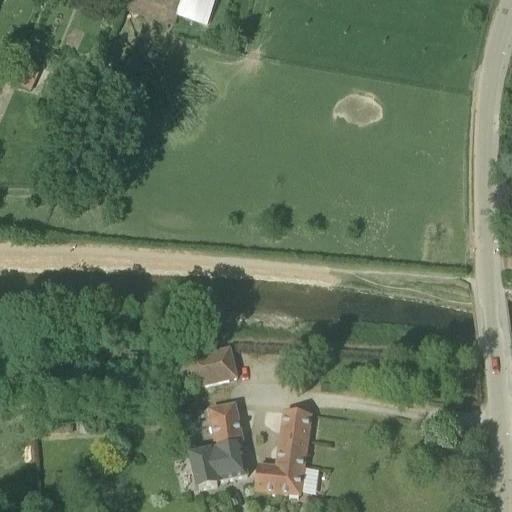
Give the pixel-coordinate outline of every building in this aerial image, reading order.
[(177,29),(186,0),(132,0),(132,2),(154,9),(150,21),(177,29)] [(36,75),(24,69),(22,68),(14,87),(30,94),(38,76),(36,75)] [(237,381),(230,353),(190,363),(187,353),(171,357),(178,388),(194,385),(196,392),(237,381)] [(251,482),(244,451),(235,413),(211,418),(220,456),(194,463),(201,496),(220,492),(219,489),(251,482)] [(299,498),(311,418),(286,414),(278,471),(258,468),(255,491),(299,498)]
